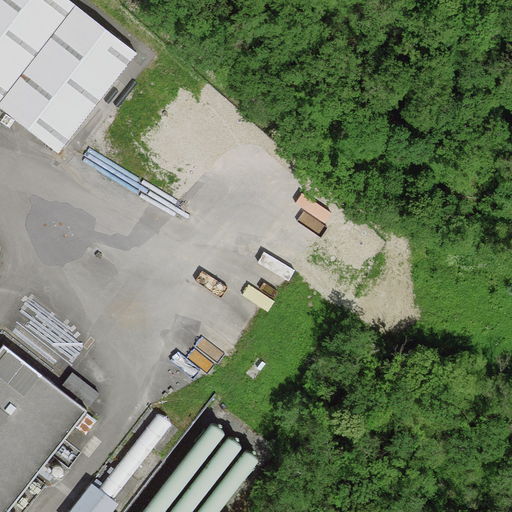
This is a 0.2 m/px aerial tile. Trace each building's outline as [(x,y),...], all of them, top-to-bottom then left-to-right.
[(70,0),(0,0),(0,104),(59,151),(137,51),(70,0)] [(116,112),(142,136),(162,113),(137,90),(116,112)] [(155,135),(192,167),(204,153),(168,121),(155,135)] [(0,511),(5,511),(88,409),(5,343),(0,348),(0,511)] [(99,393),(72,371),(63,383),(90,405),(99,393)] [(103,482),(117,494),(172,424),(157,413),(103,482)] [(160,511),(224,432),(210,421),(139,511),(160,511)] [(188,511),(241,444),(228,434),(167,511),(188,511)] [(216,511),(259,458),(245,448),(195,511),(216,511)] [(113,511),(122,501),(94,480),(69,511),(113,511)]
